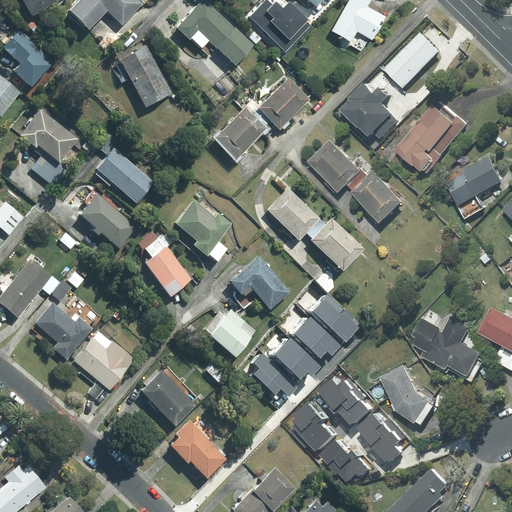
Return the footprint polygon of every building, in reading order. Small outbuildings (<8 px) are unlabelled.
[(21,0),(30,16),(55,3),(53,0),(21,0)] [(119,25),(141,3),(138,0),(77,0),(66,11),(86,31),(106,11),(119,25)] [(201,0),(176,28),(199,49),(206,41),(232,64),(250,44),(201,0)] [(284,0),(297,10),(304,0),(305,0),(314,7),(319,0),(284,0)] [(367,9),(371,0),(345,0),(328,32),(348,43),(354,33),(370,41),(382,17),(367,9)] [(18,28),(0,45),(0,46),(18,63),(10,71),(28,89),(54,63),(18,28)] [(114,70),(120,82),(128,78),(143,108),(171,94),(145,44),(117,59),(121,66),(114,70)] [(389,123),(404,107),(396,99),(414,81),(394,61),(356,99),(375,119),(380,114),(389,123)] [(232,67),(234,69),(230,73),(228,70),(202,93),(214,106),(239,84),(238,82),(245,76),(238,67),(235,64),(232,67)] [(290,117),(309,99),(287,76),(248,112),(244,107),(211,137),(233,160),(265,130),(262,127),(268,122),(278,133),(293,120),(290,117)] [(0,115),(18,94),(0,78),(0,115)] [(469,124),(439,100),(397,150),(427,175),(469,124)] [(66,170),(57,163),(76,140),(36,108),(14,136),(38,156),(27,168),(52,188),(66,170)] [(370,175),(366,171),(364,172),(333,140),(311,161),(342,193),(350,186),(354,190),(354,191),(385,224),(407,203),(376,170),(370,175)] [(111,184),(134,204),(152,182),(110,148),(90,173),(108,187),(111,184)] [(448,179),(463,207),(507,183),(492,155),(448,179)] [(329,218),(323,224),(305,206),(308,204),(299,194),(295,198),(286,188),(264,209),(295,241),(304,233),(309,238),(307,240),(338,272),(361,250),(329,218)] [(87,233),(94,239),(99,233),(118,250),(139,226),(124,213),(122,216),(96,194),(78,215),(92,227),(87,233)] [(205,255),(215,263),(225,249),(215,242),(225,229),(230,223),(217,213),(213,217),(190,199),(172,223),(194,240),(189,245),(204,257),(205,255)] [(21,218),(4,202),(0,205),(0,230),(6,235),(21,218)] [(153,234),(139,245),(148,258),(142,263),(167,297),(190,280),(165,246),(163,248),(153,234)] [(257,256),(227,281),(239,295),(248,288),(266,310),(287,292),(257,256)] [(46,295),(57,282),(29,258),(0,291),(0,306),(14,319),(40,290),(46,295)] [(72,287),(63,280),(51,295),(60,302),(72,287)] [(50,348),(64,360),(92,328),(77,316),(72,322),(49,302),(32,322),(55,341),(50,348)] [(288,364),(320,321),(298,305),(259,357),(279,372),(286,363),(288,364)] [(496,361),(511,368),(511,316),(492,307),(480,333),(505,345),(496,361)] [(255,333),(230,310),(208,334),(233,357),(255,333)] [(448,328),(424,317),(416,335),(419,337),(416,343),(429,349),(425,357),(451,369),(452,366),(474,376),(485,352),(466,344),(474,327),(452,317),(448,328)] [(107,391),(133,361),(110,341),(109,343),(95,332),(71,360),(75,363),(71,367),(92,385),(95,381),(107,391)] [(407,365),(382,377),(399,411),(420,425),(422,422),(426,425),(437,406),(421,393),(407,365)] [(163,370),(140,391),(171,427),(195,406),(163,370)] [(377,411),(350,407),(342,461),(369,464),(377,411)] [(223,460),(187,420),(172,435),(174,437),(168,442),(165,445),(184,465),(186,462),(202,479),(223,460)] [(0,511),(12,511),(42,487),(18,459),(0,474),(0,478),(4,483),(0,486),(0,511)] [(269,511),(293,488),(271,467),(230,510),(232,511),(269,511)] [(444,492),(451,486),(434,468),(389,510),(391,511),(428,511),(447,495),(444,492)] [(43,511),(80,511),(62,491),(42,510),(43,511)] [(335,511),(326,502),(321,507),(315,500),(301,511),(335,511)]
